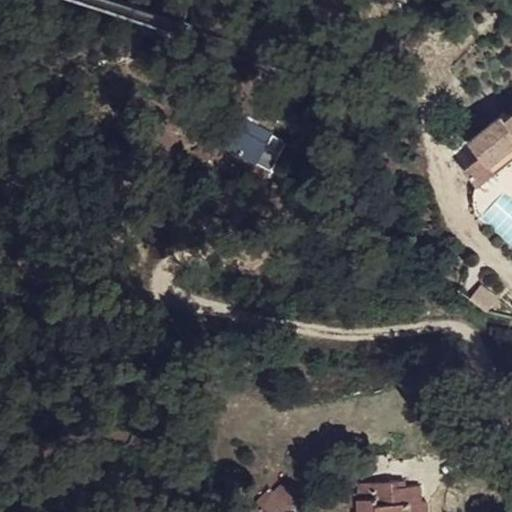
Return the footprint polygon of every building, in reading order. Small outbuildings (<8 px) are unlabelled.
[(466,168),(480,186),(497,172),(491,164),(511,147),(511,113),(507,117),(504,113),(470,139),(482,155),(466,168)] [(511,147),(491,164),(497,172),(511,159),(511,147)] [(360,506),(360,511),(426,511),(427,501),(422,501),(421,486),(401,486),(401,480),(360,482),(360,492),(349,493),(350,506),(360,506)] [(260,505),(267,511),(275,511),(278,510),(287,501),(294,508),(295,509),(296,511),(310,511),(312,508),(312,506),(310,503),(309,500),(307,499),(308,498),(291,482),(288,485),(284,481),(260,505)] [(287,501),(278,510),(279,511),(290,511),(294,508),(287,501)]
